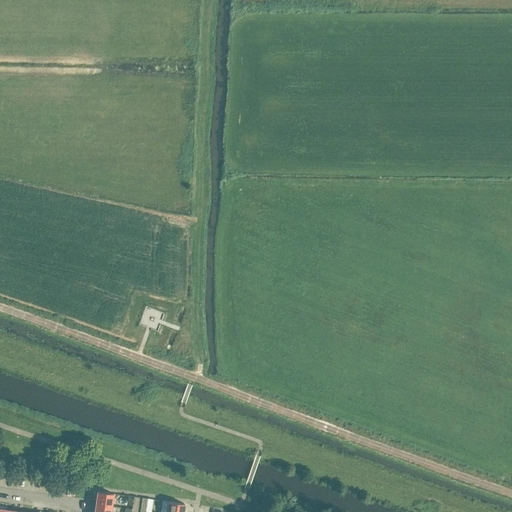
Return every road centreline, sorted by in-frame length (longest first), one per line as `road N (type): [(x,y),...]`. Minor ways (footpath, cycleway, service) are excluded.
road 1 (track): [(192,380),(511,493)]
road 2 (track): [(137,360),(0,311)]
